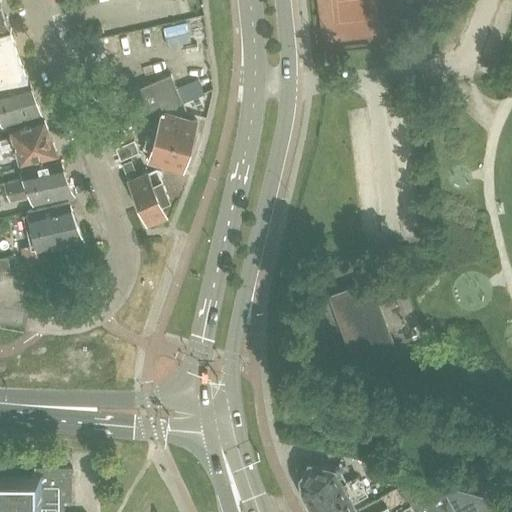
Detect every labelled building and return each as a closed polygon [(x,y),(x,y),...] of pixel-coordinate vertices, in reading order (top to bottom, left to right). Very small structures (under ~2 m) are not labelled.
[(7,25),(9,20),(7,14),(3,13),(0,2),(0,27),(7,25)] [(10,26),(7,25),(0,27),(0,80),(28,75),(10,26)] [(171,72),(139,86),(151,113),(183,100),(171,72)] [(0,106),(35,95),(29,78),(0,87),(0,106)] [(119,127),(151,113),(139,86),(107,99),(119,127)] [(0,106),(0,114),(1,115),(4,124),(41,111),(35,95),(0,106)] [(174,113),(176,105),(162,111),(155,134),(194,145),(197,134),(194,130),(197,119),(174,113)] [(0,137),(0,146),(50,133),(44,116),(10,125),(12,134),(0,137)] [(110,131),(114,143),(124,139),(119,127),(110,131)] [(57,151),(50,133),(0,146),(0,155),(17,151),(20,161),(57,151)] [(194,145),(155,134),(148,159),(183,169),(186,159),(190,157),(194,145)] [(134,139),(116,146),(121,158),(139,151),(134,139)] [(0,189),(67,174),(60,158),(21,168),(24,175),(0,181),(0,189)] [(131,158),(122,162),(127,174),(136,170),(131,158)] [(149,170),(130,177),(148,222),(153,220),(158,222),(165,219),(167,215),(161,201),(169,198),(162,180),(154,183),(153,182),(160,178),(163,173),(161,170),(156,168),(149,171),(149,170)] [(73,190),(67,174),(0,189),(2,199),(30,192),(34,200),(73,190)] [(27,210),(28,213),(24,215),(31,248),(36,247),(37,250),(83,239),(84,239),(69,201),(68,201),(27,210)] [(358,369),(397,355),(370,280),(347,288),(330,295),(358,369)] [(302,488),(305,493),(325,483),(328,489),(347,479),(344,474),(341,476),(336,467),(301,458),(299,466),(302,488)] [(0,511),(63,511),(64,499),(56,499),(56,473),(72,473),(72,466),(0,465),(0,511)] [(455,511),(445,492),(440,481),(392,468),(401,482),(417,511),(455,511)] [(56,499),(64,499),(72,499),(72,473),(56,473),(56,499)] [(325,483),(305,493),(314,511),(348,511),(357,508),(353,499),(363,494),(361,490),(365,487),(357,473),(347,479),(328,489),(325,483)] [(511,511),(511,499),(441,480),(457,511),(511,511)] [(358,511),(395,511),(411,504),(402,486),(383,496),(387,506),(375,511),(359,511),(358,511)]
